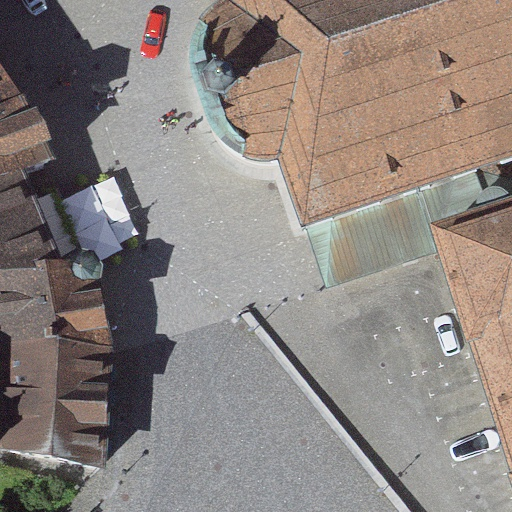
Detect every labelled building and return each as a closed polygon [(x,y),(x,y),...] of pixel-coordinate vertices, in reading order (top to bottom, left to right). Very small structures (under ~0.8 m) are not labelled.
[(511,0),(230,0),(237,19),(222,26),(207,42),(200,58),(198,70),(199,84),(217,140),(230,156),(241,163),(255,168),(268,170),(285,168),(306,233),(311,232),(330,288),(442,252),(440,244),(511,221),(511,0)] [(0,157),(26,148),(2,103),(0,99),(0,157)] [(26,148),(0,157),(0,325),(76,315),(40,228),(34,215),(61,207),(26,148)] [(442,252),(511,472),(511,221),(440,244),(442,252)] [(76,315),(0,325),(0,451),(97,477),(113,446),(120,422),(127,378),(117,316),(110,307),(101,303),(89,300),(76,315)]
